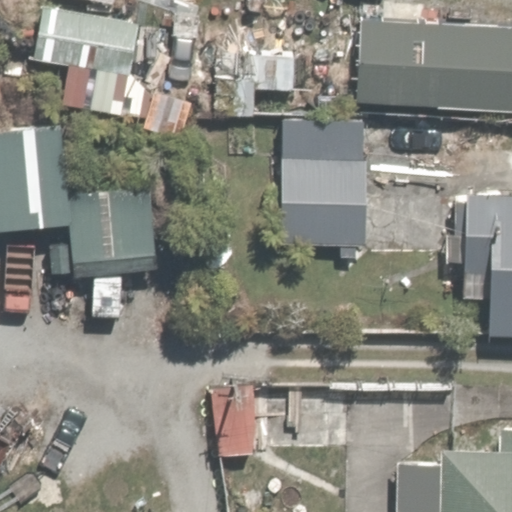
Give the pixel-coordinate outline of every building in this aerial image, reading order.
[(511,15),(446,14),(443,104),(511,106),(511,15)] [(427,108),(428,43),(369,42),(368,107),(427,108)] [(0,116),(0,208),(1,226),(80,220),(84,260),(170,254),(163,155),(75,162),(72,111),(0,116)] [(292,114),(289,240),(373,242),(377,117),(292,114)] [(494,295),(493,330),(511,330),(511,191),(461,190),(458,259),(472,259),(471,294),(494,295)] [(450,462),(403,461),(402,511),(511,511),(511,445),(451,445),(450,462)]
